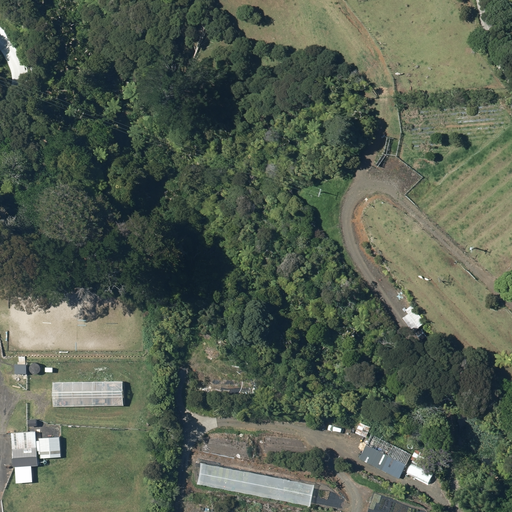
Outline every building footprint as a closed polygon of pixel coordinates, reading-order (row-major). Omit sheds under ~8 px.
[(125,378),(54,380),(54,406),(126,405),(125,378)] [(493,449),(473,420),(450,436),(470,465),(493,449)] [(36,429),(13,431),(16,483),(36,482),(35,466),(41,466),(40,456),(63,455),(62,434),(37,435),(36,429)] [(372,431),(358,457),(399,479),(412,453),(372,431)] [(317,480),(203,461),(199,485),(313,503),(317,480)]
